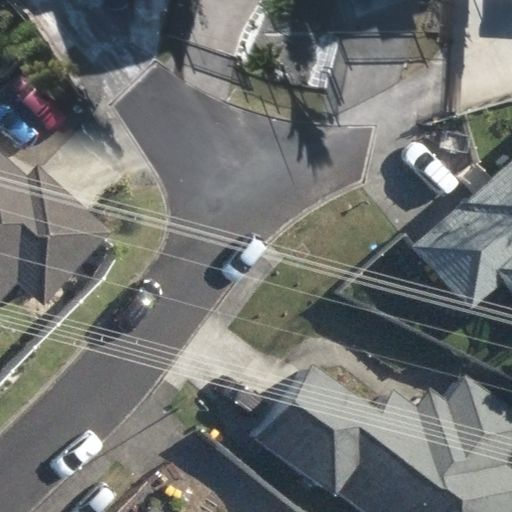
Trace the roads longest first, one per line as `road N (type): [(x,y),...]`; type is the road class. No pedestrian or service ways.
road 1 (residential): [(0,485),(137,361),(216,225),(231,172)]
road 2 (residential): [(231,172),(360,155)]
road 3 (residential): [(137,94),(231,172)]
